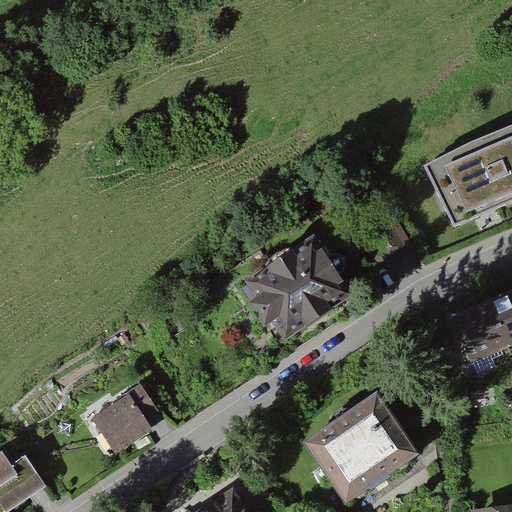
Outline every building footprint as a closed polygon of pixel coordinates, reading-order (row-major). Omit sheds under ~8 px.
[(511,129),(426,166),(452,225),(511,199),(511,129)] [(385,216),(352,239),(373,269),(406,246),(385,216)] [(311,244),(242,289),(284,353),(353,308),(311,244)] [(511,297),(449,326),(470,373),(511,354),(511,297)] [(125,395),(85,423),(112,463),(153,435),(125,395)] [(374,399),(305,445),(344,501),(412,455),(374,399)] [(0,511),(3,511),(34,491),(14,461),(0,470),(0,511)] [(242,511),(229,495),(206,511),(242,511)]
